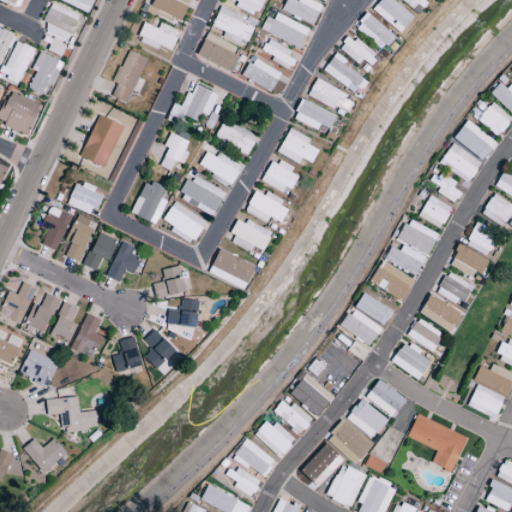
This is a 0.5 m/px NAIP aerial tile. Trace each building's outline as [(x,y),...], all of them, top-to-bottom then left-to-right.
[(0,0),(18,8),(21,0),(0,0)] [(54,0),(87,13),(92,0),(54,0)] [(178,22),(188,0),(152,0),(146,12),(162,20),(164,15),(178,22)] [(261,0),(229,0),(235,3),(233,8),(254,17),(261,0)] [(320,6),(307,0),(297,0),(297,2),(291,0),(285,0),(280,11),(311,26),(320,6)] [(412,18),(391,0),(379,0),(371,10),(397,34),(412,18)] [(399,0),(416,15),(426,4),(421,0),(399,0)] [(39,31),(66,42),(77,16),(51,5),(39,31)] [(239,23),(241,17),(219,7),(210,27),(222,33),(220,37),(237,45),(239,40),(245,43),(252,29),(239,23)] [(272,20),(266,17),(259,31),(298,49),(307,30),(275,14),(272,20)] [(354,28),(381,52),(393,38),(366,14),(354,28)] [(156,30),(143,24),(136,42),(156,50),(157,46),(169,51),(178,32),(159,24),(156,30)] [(0,61),(13,36),(0,29),(0,61)] [(230,54),(234,47),(206,34),(195,56),(230,73),(237,57),(230,54)] [(348,36),(337,49),(357,65),(361,60),(370,67),(376,59),(348,36)] [(261,52),(272,57),(269,62),(288,70),(293,61),(287,58),(290,50),(266,40),(261,52)] [(33,50),(14,42),(0,72),(0,78),(16,86),(33,50)] [(137,95),(143,80),(138,78),(146,59),(125,51),(113,83),(115,84),(110,98),(125,104),(130,92),(137,95)] [(31,70),(34,72),(27,89),(45,97),(59,62),(38,53),(31,70)] [(355,95),(364,81),(341,65),(345,61),(334,54),(322,72),(355,95)] [(241,79),(270,92),(279,72),(250,59),(241,79)] [(353,99),(313,82),(307,97),(347,114),(353,99)] [(511,86),(510,85),(505,90),(498,83),(488,94),(511,116),(511,86)] [(182,116),(194,121),(198,112),(207,116),(216,95),(194,85),(190,95),(185,93),(179,107),(172,104),(167,115),(180,121),(182,116)] [(0,110),(0,124),(26,136),(39,106),(8,92),(0,110)] [(319,125),(328,130),(334,117),(301,99),(291,119),(316,132),(319,125)] [(511,121),(491,103),(475,120),(495,138),(511,121)] [(121,127),(97,116),(78,157),(102,169),(121,127)] [(245,156),(256,137),(223,119),(213,138),(245,156)] [(317,151),(306,145),(309,140),(289,129),(276,153),(297,164),(300,159),(310,164),(317,151)] [(182,152),(187,142),(168,133),(162,146),(167,148),(158,167),(169,172),(174,161),(181,165),(186,153),(182,152)] [(465,184),(479,164),(451,144),(437,164),(465,184)] [(214,158),(205,152),(196,168),(229,186),(240,167),(217,154),(214,158)] [(294,176),(290,174),(292,169),(270,159),(260,183),(285,195),(294,176)] [(435,193),(453,204),(460,194),(452,189),(454,185),(433,172),(427,182),(438,188),(435,193)] [(511,179),(501,172),(493,187),(511,198),(511,179)] [(185,180),(176,197),(212,216),(224,194),(194,177),(191,183),(185,180)] [(163,190),(145,181),(128,213),(153,226),(165,202),(159,198),(163,190)] [(99,196),(92,194),(94,189),(73,182),(65,207),(92,215),(99,196)] [(286,210),(279,207),(281,201),(265,192),(263,196),(253,192),(243,212),(265,224),(268,218),(279,224),(286,210)] [(479,215),(501,228),(511,209),(511,206),(491,195),(479,215)] [(450,208),(426,197),(416,218),(440,229),(450,208)] [(204,223),(174,202),(161,221),(172,228),(169,232),(189,245),(204,223)] [(39,229),(46,232),(40,245),(55,252),(69,216),(48,207),(39,229)] [(92,221),(74,215),(65,241),(68,243),(64,257),(79,262),(92,221)] [(229,234),(233,236),(230,243),(248,252),(250,247),(262,252),(271,233),(245,221),(243,224),(235,220),(229,234)] [(403,221),(394,241),(427,256),(436,236),(403,221)] [(488,256),(496,233),(472,225),(464,248),(488,256)] [(108,262),(115,241),(95,234),(83,267),(95,271),(100,259),(108,262)] [(104,277),(118,283),(124,271),(132,274),(139,259),(128,255),(132,247),(120,242),(104,277)] [(388,248),(382,263),(415,275),(423,256),(400,247),(398,252),(388,248)] [(471,277),(473,272),(480,275),(486,259),(456,247),(448,267),(471,277)] [(242,290),(253,267),(218,250),(206,274),(242,290)] [(367,282),(400,303),(413,283),(380,261),(367,282)] [(181,294),(177,267),(160,270),(162,282),(151,284),(154,299),(181,294)] [(435,294),(462,306),(471,286),(444,273),(435,294)] [(0,306),(0,316),(18,324),(34,289),(21,283),(15,296),(6,292),(0,306)] [(382,308),(386,302),(371,293),(368,298),(361,294),(356,304),(372,313),(370,316),(384,324),(390,313),(382,308)] [(31,304),(23,324),(43,333),(57,300),(44,294),(39,307),(31,304)] [(417,313),(450,334),(461,315),(429,295),(417,313)] [(164,325),(194,329),(197,302),(180,300),(178,311),(166,309),(164,325)] [(74,325),(69,323),(74,308),(60,303),(49,338),(68,344),(74,325)] [(380,327),(349,310),(338,329),(368,347),(380,327)] [(511,313),(509,320),(505,318),(498,333),(511,339),(511,313)] [(94,353),(101,338),(93,334),(99,321),(84,314),(69,350),(79,355),(81,350),(86,352),(87,350),(94,353)] [(405,336),(430,353),(441,336),(416,320),(405,336)] [(173,352),(153,330),(142,340),(150,349),(142,357),(161,376),(174,363),(168,357),(173,352)] [(0,361),(11,365),(20,340),(6,335),(7,334),(0,331),(0,361)] [(117,342),(120,354),(109,357),(114,374),(140,366),(132,337),(117,342)] [(492,357),(511,366),(511,344),(501,339),(492,357)] [(402,343),(389,362),(416,381),(429,361),(402,343)] [(18,377),(47,387),(56,361),(26,352),(18,377)] [(511,377),(511,374),(490,366),(488,371),(477,367),(471,382),(504,396),(511,377)] [(287,395),(315,418),(332,398),(304,375),(287,395)] [(363,398),(390,418),(404,401),(377,380),(363,398)] [(502,397),(474,385),(465,408),(493,419),(502,397)] [(44,401),(45,416),(59,415),(60,433),(87,431),(86,427),(104,425),(103,411),(77,413),(76,398),(44,401)] [(311,420),(291,404),(287,408),(279,401),(270,413),(298,436),(311,420)] [(372,439),(385,418),(356,401),(344,421),(372,439)] [(465,438),(415,416),(405,438),(435,451),(429,464),(450,473),(465,438)] [(274,423),(270,428),(263,422),(252,436),(278,459),(294,441),(274,423)] [(354,465),(370,446),(339,422),(323,441),(354,465)] [(21,449),(41,474),(65,455),(52,439),(40,449),(33,440),(21,449)] [(230,460),(245,470),(246,467),(262,478),(273,461),(243,440),(230,460)] [(342,461),(325,444),(298,470),(315,488),(342,461)] [(0,480),(11,456),(0,450),(0,480)] [(494,477),(511,486),(511,465),(503,460),(494,477)] [(258,483),(229,466),(223,476),(235,482),(232,488),(249,498),(258,483)] [(342,473),(335,470),(324,498),(348,509),(363,475),(345,467),(342,473)] [(356,503),(359,505),(355,511),(383,511),(394,488),(367,476),(356,503)] [(482,501),(504,511),(505,511),(508,506),(511,508),(511,490),(491,481),(482,501)] [(244,511),(247,506),(205,486),(198,501),(221,511),(244,511)] [(271,511),(295,511),(298,509),(277,499),(271,511)] [(391,511),(413,511),(414,509),(397,501),(391,511)] [(203,511),(204,511),(186,503),(182,511),(203,511)]
